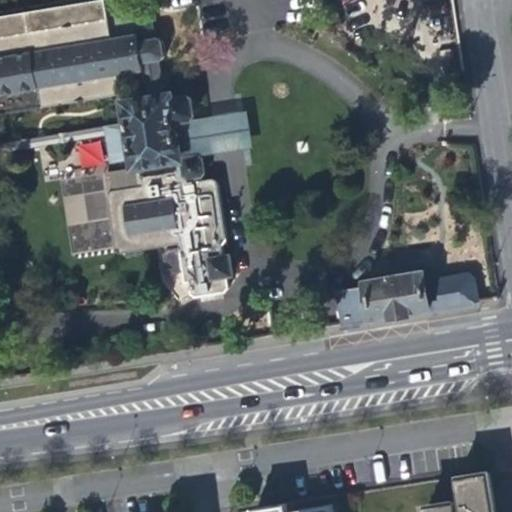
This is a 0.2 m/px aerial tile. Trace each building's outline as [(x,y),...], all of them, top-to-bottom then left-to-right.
[(94,0),(0,15),(0,111),(124,91),(121,74),(144,71),(148,98),(125,101),(129,123),(124,124),(113,125),(115,140),(120,168),(128,167),(141,165),(144,185),(113,190),(108,196),(116,248),(123,253),(179,244),(186,283),(190,283),(191,295),(196,298),(226,292),(229,287),(227,276),(233,275),(230,254),(225,255),(223,244),(224,244),(228,239),(218,182),(214,178),(198,181),(192,177),(202,175),(205,170),(203,159),(198,156),(180,159),(174,121),(186,119),(189,119),(195,115),(193,100),(186,95),(171,98),(171,95),(166,96),(165,89),(163,76),(161,68),(160,60),(164,55),(162,41),(157,38),(152,11),(135,14),(138,31),(115,35),(109,0),(94,0)] [(170,75),(163,76),(165,89),(172,88),(170,75)] [(0,158),(115,140),(113,125),(0,143),(0,158)] [(62,183),(70,252),(110,248),(102,179),(62,183)] [(363,282),(365,289),(370,322),(406,316),(475,304),(471,282),(467,278),(429,285),(426,271),(421,272),(420,268),(404,271),(404,275),(363,282)] [(343,326),(370,322),(365,289),(338,293),(343,326)] [(456,502),(425,507),(426,511),(494,511),(488,473),(457,478),(462,510),(457,510),(456,502)]
